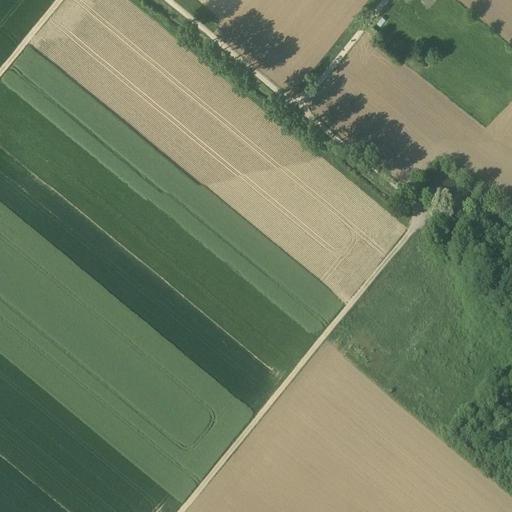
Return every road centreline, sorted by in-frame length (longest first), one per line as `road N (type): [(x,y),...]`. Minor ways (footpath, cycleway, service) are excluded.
road 1 (track): [(294,103),(413,203),(412,223),(174,511)]
road 2 (track): [(168,0),(294,103)]
road 3 (track): [(383,0),(294,103)]
